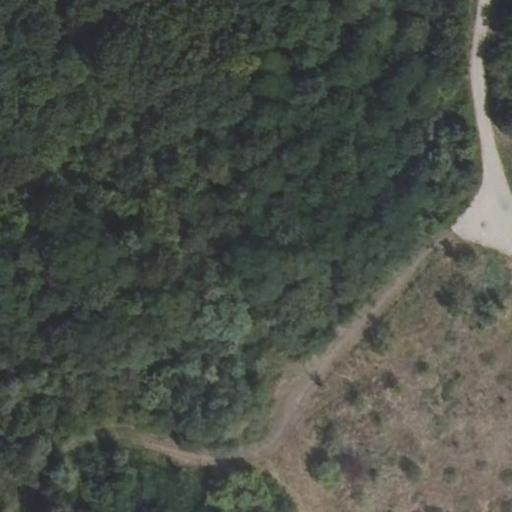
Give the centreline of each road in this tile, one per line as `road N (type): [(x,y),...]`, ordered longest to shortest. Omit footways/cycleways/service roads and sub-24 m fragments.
road 1 (track): [(285,442),(287,399),(306,372),(333,357),(440,237),(508,210)]
road 2 (track): [(484,0),(483,103),(508,210)]
